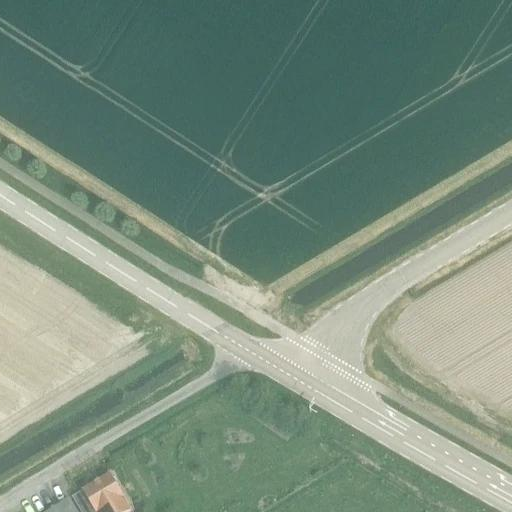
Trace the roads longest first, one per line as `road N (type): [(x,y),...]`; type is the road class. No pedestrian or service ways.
road 1 (tertiary): [(243,350),(0,195)]
road 2 (unclassified): [(0,501),(224,369),(243,350)]
road 3 (tertiary): [(306,386),(367,299),(511,212)]
road 4 (tertiary): [(511,503),(306,386)]
